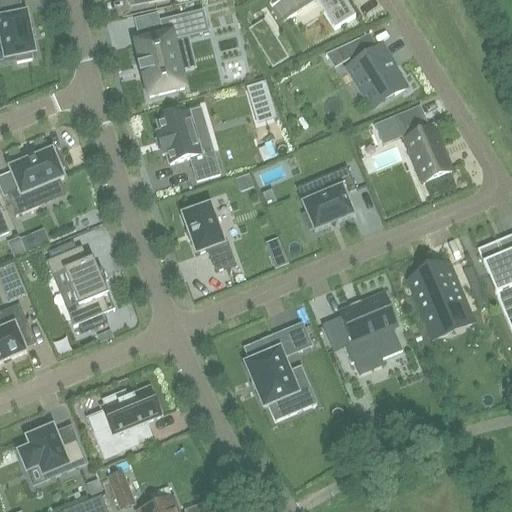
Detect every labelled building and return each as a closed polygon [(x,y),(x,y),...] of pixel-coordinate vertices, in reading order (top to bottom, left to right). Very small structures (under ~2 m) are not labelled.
[(277,0),(280,3),(290,19),(316,2),(324,15),(335,32),(356,19),(345,2),(343,0),(277,0)] [(0,6),(0,41),(4,61),(4,62),(4,64),(6,63),(16,61),(17,65),(33,62),(32,57),(34,57),(36,57),(36,55),(35,55),(33,42),(31,30),(30,30),(28,17),(28,15),(26,15),(26,16),(23,16),(3,20),(0,6)] [(140,45),(136,46),(142,68),(138,69),(138,70),(140,70),(142,77),(140,77),(140,79),(144,78),(150,100),(185,91),(181,75),(173,44),(189,40),(209,35),(204,12),(160,23),(163,39),(140,45)] [(359,42),(337,52),(345,65),(349,62),(354,69),(349,72),(373,110),(395,96),(395,97),(407,89),(383,50),(379,53),(369,59),(359,43),(360,43),(359,42)] [(273,70),(283,64),(271,45),(261,51),(273,70)] [(416,112),(397,120),(406,142),(405,142),(424,186),(452,174),(433,130),(425,134),(416,112)] [(161,135),(157,137),(158,141),(161,153),(163,157),(167,156),(170,167),(190,161),(197,184),(220,178),(213,153),(201,157),(189,115),(158,124),(161,135)] [(18,192),(7,197),(16,219),(38,210),(31,194),(64,181),(60,172),(65,170),(58,155),(54,157),(52,153),(36,161),(35,160),(26,164),(27,164),(10,171),(18,192)] [(307,215),(302,217),(309,233),(313,231),(315,234),(354,218),(345,197),(356,192),(347,170),(325,179),(332,195),(303,207),(307,215)] [(184,217),(182,218),(182,220),(183,219),(188,233),(187,233),(191,243),(196,256),(196,258),(198,257),(208,254),(216,274),(236,267),(228,245),(224,246),(211,209),(211,207),(209,208),(207,209),(205,205),(184,212),(186,217),(184,217)] [(0,238),(9,234),(0,212),(0,238)] [(43,234),(30,239),(35,252),(48,247),(43,234)] [(51,262),(46,264),(53,280),(58,277),(59,278),(64,276),(78,308),(72,310),(72,311),(67,313),(74,330),(78,328),(81,335),(107,324),(104,317),(110,315),(103,299),(108,297),(93,261),(88,263),(82,249),(77,251),(74,244),(55,252),(58,259),(51,262)] [(279,244),(269,248),(271,255),(283,251),(279,244)] [(497,245),(478,253),(484,268),(488,267),(492,276),(488,278),(495,294),(511,334),(511,288),(511,287),(511,254),(503,258),(497,245)] [(449,266),(408,283),(414,298),(415,298),(428,331),(469,314),(453,277),(454,277),(449,266)] [(20,282),(1,289),(8,305),(26,298),(20,282)] [(479,288),(471,292),(479,311),(487,307),(479,288)] [(342,320),(337,322),(347,347),(344,348),(345,351),(351,367),(353,366),(377,356),(380,363),(383,362),(403,354),(392,330),(397,328),(385,298),(363,307),(351,312),(340,317),(342,320)] [(0,366),(2,365),(2,366),(11,362),(11,361),(25,356),(27,355),(26,353),(26,354),(25,352),(17,334),(29,329),(20,307),(0,315),(0,321),(4,332),(0,333),(0,366)] [(273,338),(244,351),(250,366),(246,367),(264,410),(310,391),(301,370),(288,375),(273,338)] [(111,430),(94,437),(105,463),(118,458),(116,453),(135,445),(130,432),(149,425),(160,420),(148,391),(128,399),(125,394),(103,403),(105,409),(103,410),(104,413),(111,430)] [(365,430),(363,431),(369,446),(371,445),(380,441),(374,426),(365,430)] [(32,450),(20,456),(28,474),(40,469),(46,484),(87,466),(78,444),(61,451),(55,435),(53,431),(28,441),(32,450)] [(122,475),(109,481),(121,511),(122,511),(134,507),(122,475)] [(90,499),(102,495),(97,483),(86,488),(90,499)] [(107,511),(102,498),(89,503),(92,511),(107,511)] [(154,508),(144,511),(210,511),(207,504),(187,511),(177,511),(173,501),(154,508)]
